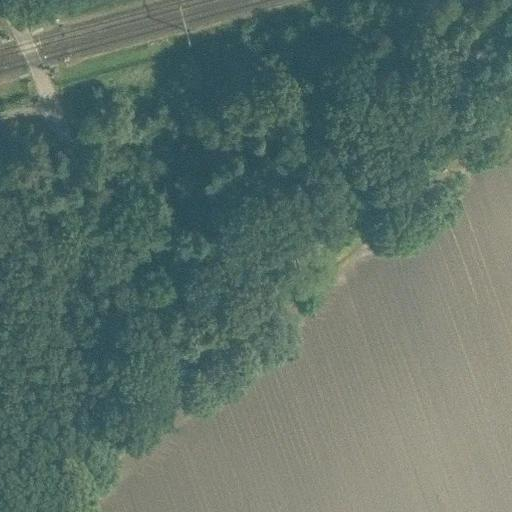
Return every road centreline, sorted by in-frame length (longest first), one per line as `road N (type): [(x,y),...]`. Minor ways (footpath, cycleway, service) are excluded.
road 1 (unclassified): [(46,511),(168,368),(511,88)]
road 2 (track): [(168,368),(164,334),(9,0)]
